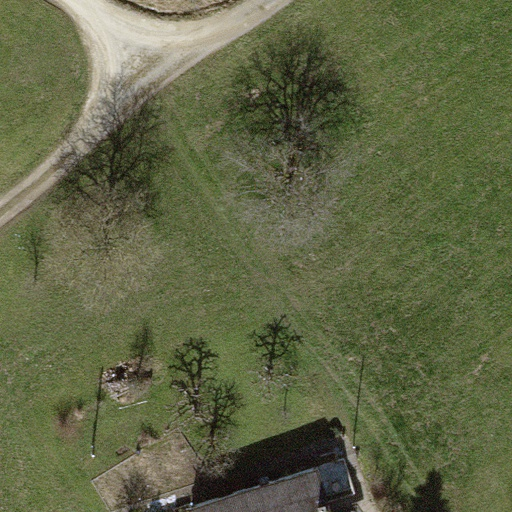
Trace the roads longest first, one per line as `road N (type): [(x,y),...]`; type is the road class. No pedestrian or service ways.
road 1 (track): [(159,78),(0,207)]
road 2 (track): [(273,0),(159,78)]
